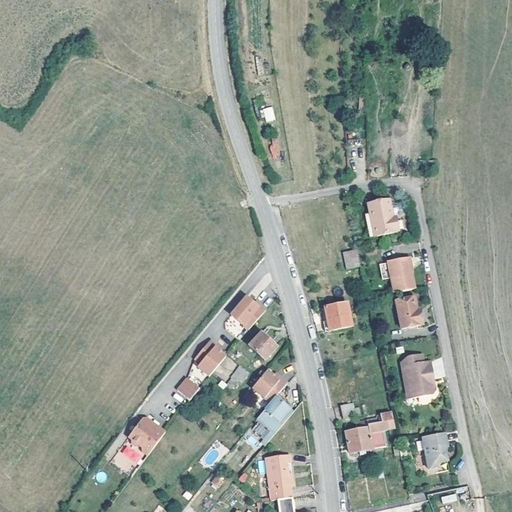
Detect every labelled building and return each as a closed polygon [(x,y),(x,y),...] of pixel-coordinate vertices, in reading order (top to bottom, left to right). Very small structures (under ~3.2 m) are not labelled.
[(272,106),(263,109),(266,122),(275,120),(272,106)] [(276,138),(269,141),(274,159),(282,156),(276,138)] [(281,186),(270,188),(274,199),(285,197),(281,186)] [(397,237),(397,234),(395,221),(392,204),(370,207),(371,217),(366,218),(370,242),(397,237)] [(373,251),(360,253),(361,259),(375,257),(373,251)] [(361,270),(357,252),(346,255),(350,273),(361,270)] [(408,279),(410,278),(413,277),(409,260),(404,261),(408,279)] [(384,267),(383,267),(385,276),(389,298),(414,293),(410,278),(408,279),(404,261),(384,265),(384,267)] [(378,277),(385,276),(383,267),(376,268),(378,277)] [(402,326),(423,321),(420,306),(418,294),(396,299),(402,326)] [(260,307),(247,297),(232,315),(251,331),(268,310),(262,304),(260,307)] [(347,305),(325,310),(331,334),(353,329),(347,305)] [(262,334),(249,347),(265,362),(278,350),(262,334)] [(218,347),(211,340),(195,359),(202,365),(199,369),(212,379),(227,360),(229,358),(217,349),(218,347)] [(401,395),(431,389),(428,365),(419,367),(417,358),(402,361),(396,365),(401,395)] [(236,391),(249,372),(239,365),(226,384),(236,391)] [(274,401),(280,394),(291,381),(284,376),(282,379),(270,369),(257,384),(256,386),(274,401)] [(191,403),(202,390),(189,380),(179,392),(191,403)] [(431,389),(401,395),(410,402),(429,398),(432,392),(431,389)] [(297,409),(280,394),(274,401),(261,416),(279,431),(297,409)] [(355,403),(341,407),(343,421),(357,417),(355,403)] [(396,428),(392,409),(380,412),(382,421),(365,424),(364,420),(354,422),(356,432),(346,434),(350,455),(389,447),(385,430),(396,428)] [(148,458),(150,454),(166,434),(147,420),(142,420),(131,435),(132,445),(135,447),(138,447),(142,449),(142,453),(148,458)] [(445,437),(423,441),(429,473),(439,471),(441,466),(448,464),(445,448),(449,447),(447,437),(445,437)] [(294,500),(292,490),(291,475),(289,465),(294,465),(292,456),(267,459),(273,502),(279,502),(294,500)] [(217,489),(225,480),(217,474),(210,483),(217,489)] [(441,497),(443,504),(457,500),(455,493),(441,497)] [(295,511),(294,500),(279,502),(280,511),(295,511)]
